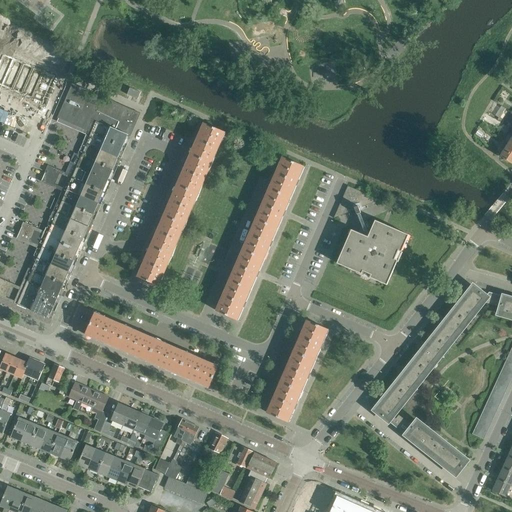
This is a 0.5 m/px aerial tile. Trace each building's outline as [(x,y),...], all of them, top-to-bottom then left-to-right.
[(0,51),(0,86),(42,104),(55,76),(0,51)] [(57,118),(91,133),(126,148),(141,114),(72,84),(57,118)] [(127,95),(138,99),(140,93),(130,88),(127,95)] [(196,142),(190,154),(212,164),(225,133),(204,124),(198,137),(197,136),(195,141),(196,142)] [(126,148),(91,133),(86,145),(121,160),(126,148)] [(506,148),(501,156),(511,163),(511,138),(511,140),(506,148)] [(121,160),(86,145),(81,156),(116,171),(121,160)] [(182,172),(183,172),(177,185),(198,194),(212,164),(190,154),(185,167),(184,167),(182,172)] [(81,156),(77,167),(111,182),(116,171),(81,156)] [(282,158),(269,189),(290,198),(296,185),(297,185),(299,181),(298,180),(304,167),(282,158)] [(42,181),(53,186),(59,171),(48,167),(42,181)] [(77,167),(72,179),(106,194),(111,182),(77,167)] [(72,179),(67,190),(101,205),(106,194),(72,179)] [(169,203),(164,216),(185,225),(198,194),(177,185),(172,198),(171,198),(169,202),(169,203)] [(334,218),(358,209),(380,200),(348,186),(334,218)] [(269,189),(256,219),(277,229),(283,216),(286,211),(285,211),(290,198),(269,189)] [(67,190),(62,201),(96,216),(101,205),(67,190)] [(62,201),(57,213),(91,228),(96,216),(62,201)] [(57,213),(52,224),(86,239),(91,228),(57,213)] [(156,233),(151,246),(172,255),(185,225),(164,216),(158,228),(157,228),(155,233),(156,233)] [(256,219),(243,250),(264,259),(269,246),(270,246),(272,242),(271,241),(277,229),(256,219)] [(364,220),(363,220),(364,222),(359,233),(351,230),(337,263),(387,285),(409,235),(375,220),(369,234),(364,220)] [(17,238),(28,243),(35,229),(24,224),(17,238)] [(52,224),(47,236),(81,251),(86,239),(52,224)] [(47,236),(42,247),(76,262),(81,251),(47,236)] [(137,277),(159,286),(172,255),(151,246),(145,259),(144,258),(142,263),(143,264),(137,277)] [(42,247),(37,259),(71,274),(76,262),(42,247)] [(243,250),(229,280),(251,289),(256,276),(257,277),(259,272),(258,272),(264,259),(243,250)] [(37,259),(32,270),(66,285),(71,274),(37,259)] [(32,270),(27,281),(61,296),(66,285),(32,270)] [(0,296),(4,299),(11,284),(0,279),(0,296)] [(216,311),(237,320),(243,307),(244,307),(246,303),(245,302),(251,289),(229,280),(216,311)] [(61,296),(27,281),(22,293),(56,308),(61,296)] [(473,286),(453,311),(467,322),(484,302),(487,297),(473,286)] [(56,308),(22,293),(17,304),(51,319),(56,308)] [(489,294),(487,297),(484,302),(500,307),(503,297),(489,294)] [(500,307),(498,314),(511,318),(511,298),(503,296),(503,297),(500,307)] [(467,322),(453,311),(433,336),(448,347),(467,322)] [(126,326),(95,313),(86,334),(99,340),(99,341),(103,343),(104,342),(117,348),(126,326)] [(307,321),(300,336),(322,346),(323,343),(322,343),(328,330),(307,321)] [(156,340),(126,326),(117,348),(129,353),(129,354),(134,356),(134,355),(147,361),(156,340)] [(300,336),(294,351),(315,361),(320,348),(321,348),(322,346),(300,336)] [(448,347),(433,336),(414,360),(428,372),(448,347)] [(187,353),(156,340),(147,361),(160,366),(160,367),(164,369),(165,369),(178,374),(187,353)] [(294,351),(287,367),(309,376),(310,374),(309,373),(315,361),(294,351)] [(6,353),(0,367),(0,369),(7,372),(14,356),(6,353)] [(209,387),(218,366),(187,353),(178,374),(190,380),(190,381),(195,383),(195,382),(209,387)] [(14,356),(7,372),(14,375),(21,360),(14,356)] [(21,360),(14,375),(22,378),(30,358),(28,362),(21,360)] [(38,361),(30,358),(22,378),(22,379),(24,374),(31,377),(38,361)] [(428,372),(414,360),(394,385),(408,396),(428,372)] [(45,365),(38,361),(31,377),(38,380),(45,365)] [(511,365),(505,363),(503,368),(511,371),(511,365)] [(46,383),(51,385),(53,380),(59,382),(64,369),(54,364),(48,378),(46,383)] [(287,367),(280,382),(302,391),(307,378),(308,379),(309,376),(287,367)] [(511,371),(503,368),(500,373),(511,378),(511,377),(511,371)] [(500,373),(498,378),(510,383),(511,378),(500,373)] [(498,378),(496,383),(507,388),(510,383),(498,378)] [(75,382),(69,397),(77,401),(73,409),(78,411),(82,403),(81,403),(88,388),(75,382)] [(280,382),(274,397),(296,407),(297,405),(296,404),(302,391),(280,382)] [(39,389),(48,393),(50,387),(42,383),(39,389)] [(496,383),(493,388),(505,393),(507,388),(496,383)] [(408,396),(394,385),(374,410),(388,421),(389,421),(392,416),(408,396)] [(99,419),(103,412),(109,397),(88,388),(81,403),(82,403),(93,408),(91,411),(97,414),(95,418),(98,420),(94,430),(100,432),(105,421),(99,419)] [(493,388),(491,393),(503,398),(505,393),(493,388)] [(491,393),(489,398),(500,403),(503,398),(491,393)] [(296,407),(274,397),(267,413),(288,422),(294,409),(295,409),(296,407)] [(489,398),(486,403),(498,409),(500,403),(489,398)] [(486,403),(484,408),(496,414),(498,409),(486,403)] [(112,420),(123,425),(130,409),(119,404),(112,420)] [(484,408),(482,413),(493,419),(496,414),(484,408)] [(123,425),(134,430),(141,413),(130,409),(123,425)] [(1,410),(0,412),(0,432),(2,434),(3,434),(11,414),(10,414),(1,410)] [(134,430),(145,435),(152,418),(141,413),(134,430)] [(482,413),(479,418),(491,424),(493,419),(482,413)] [(392,416),(389,421),(406,434),(414,425),(411,423),(410,424),(399,415),(396,419),(392,416)] [(11,437),(21,441),(29,422),(19,418),(19,417),(11,437),(11,438),(11,437)] [(152,418),(145,435),(156,440),(163,423),(152,418)] [(176,443),(180,445),(191,423),(182,419),(182,420),(179,418),(176,424),(179,425),(177,430),(181,432),(176,443)] [(479,418),(477,424),(489,429),(491,424),(479,418)] [(406,434),(405,435),(431,455),(442,441),(417,421),(414,425),(406,434)] [(21,441),(31,445),(38,426),(29,422),(21,441)] [(101,433),(113,438),(115,433),(108,430),(111,424),(106,422),(101,433)] [(73,425),(68,423),(65,430),(70,432),(73,425)] [(191,423),(180,445),(184,447),(187,442),(191,445),(199,427),(191,423)] [(477,424),(475,429),(486,434),(489,429),(477,424)] [(31,445),(40,449),(48,430),(38,426),(31,445)] [(486,434),(475,429),(472,434),(484,439),(486,434)] [(40,449),(50,453),(58,434),(48,430),(40,449)] [(207,448),(205,447),(202,454),(217,461),(228,439),(215,432),(207,448)] [(50,453),(60,457),(68,438),(58,434),(50,453)] [(68,438),(60,457),(70,461),(69,461),(70,462),(78,442),(78,441),(77,442),(68,438)] [(442,441),(431,455),(455,475),(467,461),(442,441)] [(143,450),(155,455),(160,444),(154,442),(152,448),(145,445),(143,450)] [(78,465),(88,468),(96,449),(86,445),(78,465)] [(236,462),(247,468),(254,452),(243,447),(236,462)] [(88,468),(98,472),(105,453),(96,449),(88,468)] [(98,472),(107,477),(115,457),(105,453),(98,472)] [(240,502),(255,509),(267,484),(265,483),(267,478),(270,479),(277,463),(255,453),(247,468),(251,470),(248,476),(251,477),(240,502)] [(511,457),(508,456),(503,468),(511,471),(511,457)] [(107,477),(117,481),(125,461),(115,457),(107,477)] [(175,480),(176,480),(181,468),(175,465),(176,462),(172,460),(165,475),(169,477),(175,480)] [(117,481),(127,485),(135,465),(125,461),(117,481)] [(137,489),(138,486),(145,469),(135,465),(127,485),(137,488),(136,489),(137,489)] [(511,471),(503,468),(498,480),(511,485),(511,482),(511,471)] [(145,469),(138,486),(151,492),(158,475),(145,469)] [(221,471),(212,491),(218,494),(220,494),(220,495),(232,500),(233,499),(235,494),(231,493),(230,495),(225,493),(226,491),(222,489),(223,487),(229,474),(221,471)] [(196,489),(202,491),(203,491),(207,480),(190,473),(186,484),(191,486),(196,489)] [(164,488),(170,491),(175,480),(169,477),(164,488)] [(170,491),(176,493),(180,482),(176,480),(175,480),(170,491)] [(310,481),(296,511),(321,511),(326,501),(334,505),(337,497),(330,494),(332,489),(310,480),(310,481)] [(511,485),(498,480),(493,490),(506,496),(511,485)] [(176,493),(181,495),(186,484),(180,482),(176,493)] [(181,495),(186,497),(191,486),(186,484),(181,495)] [(8,511),(10,510),(18,491),(8,487),(8,486),(0,504),(0,506),(5,508),(2,511),(8,511)] [(186,497),(192,500),(196,489),(191,486),(186,497)] [(192,500),(197,502),(202,491),(196,489),(192,500)] [(233,499),(238,501),(242,491),(237,489),(233,499)] [(20,511),(28,495),(18,491),(10,510),(15,511),(20,511)] [(197,502),(203,504),(208,493),(203,491),(202,491),(197,502)] [(20,511),(31,511),(37,499),(28,495),(20,511)] [(337,497),(334,505),(330,511),(373,511),(366,509),(366,507),(363,508),(355,504),(355,502),(352,503),(337,496),(337,497)] [(207,503),(209,507),(218,501),(215,497),(207,503)] [(31,511),(43,511),(47,503),(37,499),(31,511)] [(43,511),(54,511),(57,507),(47,503),(43,511)]
